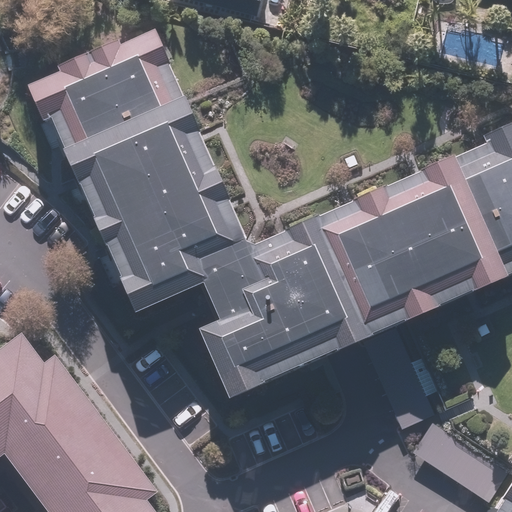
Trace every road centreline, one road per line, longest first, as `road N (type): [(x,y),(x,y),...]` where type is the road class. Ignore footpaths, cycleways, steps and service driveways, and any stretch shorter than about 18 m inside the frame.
road 1 (residential): [(0,236),(70,308),(216,504)]
road 2 (residential): [(216,504),(356,445),(467,511)]
